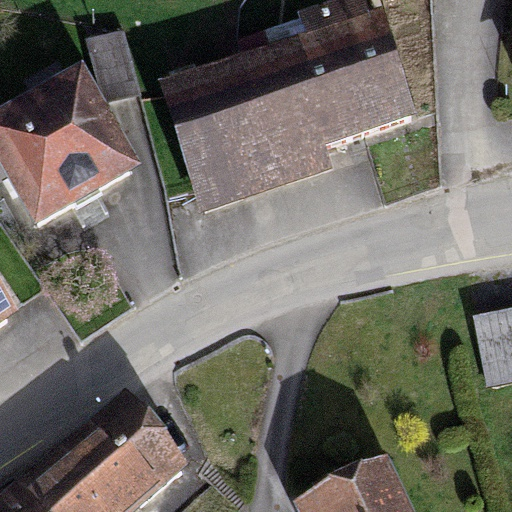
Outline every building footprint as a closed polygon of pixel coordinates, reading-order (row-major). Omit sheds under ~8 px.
[(307,65),(165,112),(203,226),(324,186),(319,172),(413,141),(371,16),(299,40),(307,65)] [(128,190),(79,105),(0,150),(0,182),(35,243),(128,190)] [(511,393),(511,329),(472,339),(485,399),(511,393)] [(145,511),(173,488),(118,425),(16,511),(145,511)] [(393,511),(382,490),(337,511),(393,511)]
